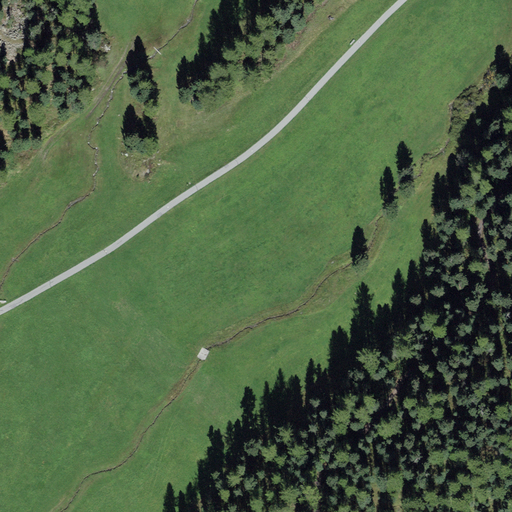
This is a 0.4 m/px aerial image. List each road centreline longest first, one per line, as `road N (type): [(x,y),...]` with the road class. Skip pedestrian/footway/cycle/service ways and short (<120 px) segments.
road 1 (track): [(0,311),(110,249),(251,151),(404,0)]
road 2 (track): [(511,177),(481,219),(480,290),(356,434),(326,478),(320,511)]
